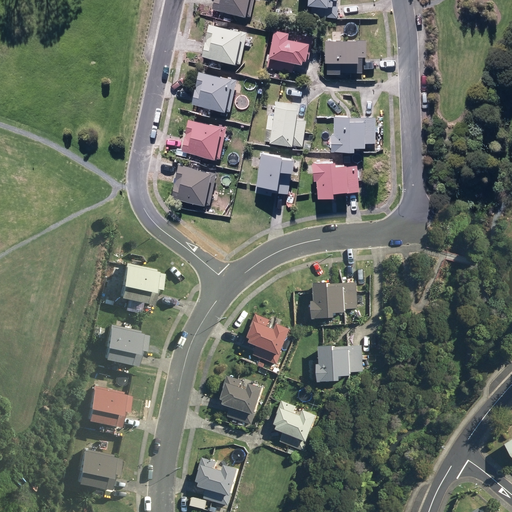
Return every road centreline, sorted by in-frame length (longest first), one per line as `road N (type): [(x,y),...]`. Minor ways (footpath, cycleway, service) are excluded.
road 1 (residential): [(227,280),(153,222),(134,187),(174,0)]
road 2 (residential): [(158,511),(188,348),(227,280)]
road 3 (residential): [(417,183),(413,216),(402,231),(323,237),(279,250),(227,280)]
road 4 (residential): [(400,0),(417,183)]
